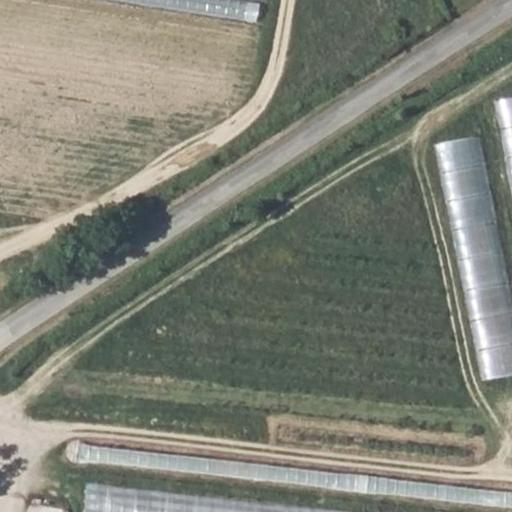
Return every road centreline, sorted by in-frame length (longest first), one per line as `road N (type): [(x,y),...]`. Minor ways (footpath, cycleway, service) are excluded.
road 1 (tertiary): [(511,5),(0,340)]
road 2 (track): [(511,479),(66,434)]
road 3 (track): [(286,0),(268,92),(241,121),(0,256)]
